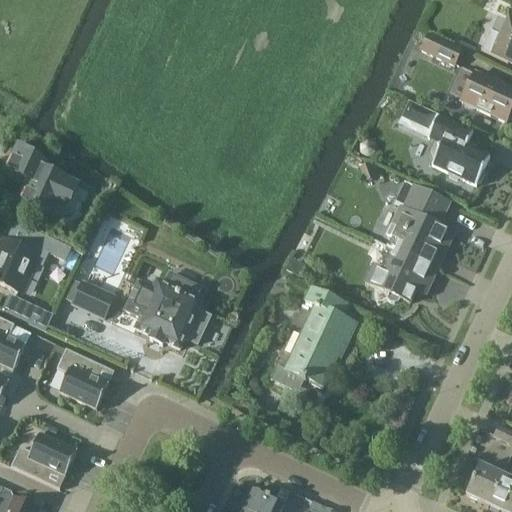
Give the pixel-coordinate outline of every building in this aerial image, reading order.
[(491,33),(481,53),(511,67),(511,23),(509,22),(502,38),(491,33)] [(422,54),(454,70),(462,53),(429,38),(422,54)] [(465,47),(463,50),(474,55),(475,51),(465,47)] [(511,93),(475,76),(462,105),(464,106),(466,110),(469,112),(473,113),(477,112),(506,126),(509,120),(511,118),(511,93)] [(403,121),(432,135),(438,138),(435,145),(430,156),(434,166),(432,169),(449,177),(449,179),(457,183),(461,182),(476,190),(478,187),(481,185),(485,178),(484,174),(490,161),(467,150),(473,136),(410,106),(403,121)] [(376,155),(375,146),(368,143),(361,147),(362,156),(369,159),(376,155)] [(77,188),(48,175),(50,171),(18,148),(6,172),(27,182),(20,196),(19,195),(14,205),(25,210),(26,208),(49,219),(55,206),(59,208),(69,204),(77,188)] [(372,166),(360,171),(365,184),(376,180),(373,174),(375,173),(372,166)] [(392,229),(387,240),(400,245),(396,253),(438,273),(454,237),(439,230),(450,207),(418,192),(405,186),(394,209),(400,211),(392,229)] [(43,271),(49,258),(66,265),(72,252),(36,236),(28,254),(4,243),(0,250),(0,287),(22,298),(36,267),(43,271)] [(373,269),(365,286),(387,296),(386,300),(387,304),(390,307),(394,308),(398,306),(400,303),(400,302),(410,307),(420,286),(430,290),(438,273),(396,253),(386,274),(373,269)] [(292,264),(287,274),(300,281),(305,271),(292,264)] [(83,286),(73,308),(104,322),(114,301),(83,286)] [(198,314),(201,307),(157,287),(154,294),(138,286),(125,314),(141,322),(136,333),(152,340),(150,344),(163,349),(164,346),(180,353),(185,342),(197,348),(210,320),(198,314)] [(278,369),(271,383),(298,396),(305,382),(321,390),(336,359),(341,361),(341,360),(340,359),(355,328),(356,328),(356,327),(346,322),(351,312),(312,293),(307,304),(316,309),(315,310),(316,310),(286,372),(285,373),(278,369)] [(10,299),(3,313),(21,322),(28,307),(10,299)] [(26,350),(8,342),(15,329),(0,321),(0,366),(3,368),(2,369),(14,374),(26,350)] [(108,389),(97,383),(103,370),(66,353),(57,373),(68,378),(59,396),(97,414),(108,389)] [(3,368),(0,366),(0,404),(9,386),(0,382),(0,374),(2,369),(3,368)] [(57,433),(49,429),(45,436),(54,440),(57,433)] [(494,439),(511,447),(511,435),(498,429),(494,439)] [(48,472),(66,480),(77,455),(40,438),(31,456),(20,451),(11,471),(60,493),(60,492),(43,484),(48,472)] [(466,498),(489,509),(503,478),(480,468),(466,498)] [(489,509),(495,511),(511,511),(511,482),(503,478),(489,509)] [(248,507),(245,511),(281,511),(284,508),(266,500),(268,496),(252,489),(244,505),(248,507)] [(1,511),(0,511),(35,511),(14,502),(9,511),(1,511)]
